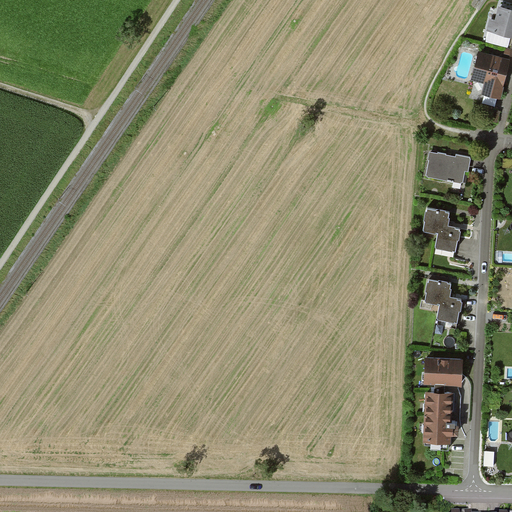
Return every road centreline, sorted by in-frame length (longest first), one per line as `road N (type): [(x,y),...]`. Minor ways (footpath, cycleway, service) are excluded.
road 1 (residential): [(511,143),(493,139),(474,491)]
road 2 (unclassified): [(0,479),(359,487)]
road 3 (track): [(177,0),(0,266)]
